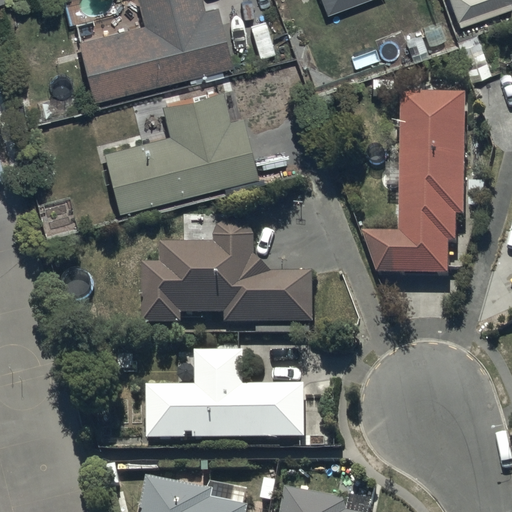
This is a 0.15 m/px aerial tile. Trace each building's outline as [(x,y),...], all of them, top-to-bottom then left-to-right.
[(91,103),(231,68),(216,9),(203,12),(199,0),(137,0),(144,26),(76,43),(91,103)] [(369,0),(320,0),(326,16),(369,0)] [(511,8),(510,3),(511,2),(511,0),(449,0),(459,29),(511,10),(511,8)] [(103,153),(118,215),(256,180),(241,119),(227,122),(220,94),(161,109),(168,137),(103,153)] [(466,100),(401,99),(401,108),(397,108),(397,125),(401,125),(400,239),(363,239),(378,281),(449,281),(449,248),(457,248),(457,222),(465,222),(465,211),(485,211),(485,185),(466,185),(466,100)] [(312,278),(271,278),(256,262),(255,248),(255,247),(255,245),(255,244),(255,242),(254,240),(254,238),(253,237),(252,235),(251,234),(250,232),(249,231),(247,230),(246,229),(244,228),(242,227),(241,227),(239,226),(237,226),(235,226),(234,226),(232,226),(230,226),(228,227),(227,228),(225,228),(224,229),(222,230),(221,231),(220,233),(218,234),(217,235),(216,237),(216,239),(215,240),(215,242),(214,244),(214,246),(214,247),(161,247),(161,270),(143,270),(143,330),(182,330),(182,319),(225,319),(225,329),(312,329),(312,278)] [(147,391),(147,445),(305,444),(305,390),(244,390),(244,356),(195,356),(195,391),(147,391)] [(146,473),(138,511),(245,511),(247,503),(211,496),(213,486),(146,473)] [(367,511),(347,508),(349,498),(286,486),(280,511),(367,511)]
